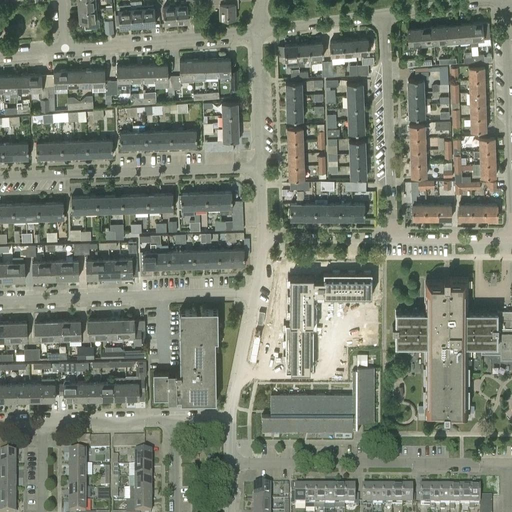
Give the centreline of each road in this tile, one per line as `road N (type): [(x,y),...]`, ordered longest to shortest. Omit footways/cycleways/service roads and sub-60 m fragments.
road 1 (residential): [(230,463),(508,464)]
road 2 (residential): [(0,177),(259,168)]
road 3 (residential): [(0,299),(253,294)]
road 4 (residential): [(392,238),(388,15)]
road 5 (residential): [(511,208),(504,1)]
road 6 (residential): [(64,50),(254,33)]
road 7 (residential): [(254,33),(388,15)]
road 8 (residential): [(259,168),(254,33)]
road 9 (residential): [(261,238),(392,238)]
road 10 (residential): [(231,422),(253,294)]
road 11 (residential): [(41,423),(167,422)]
road 12 (residential): [(392,238),(511,238)]
